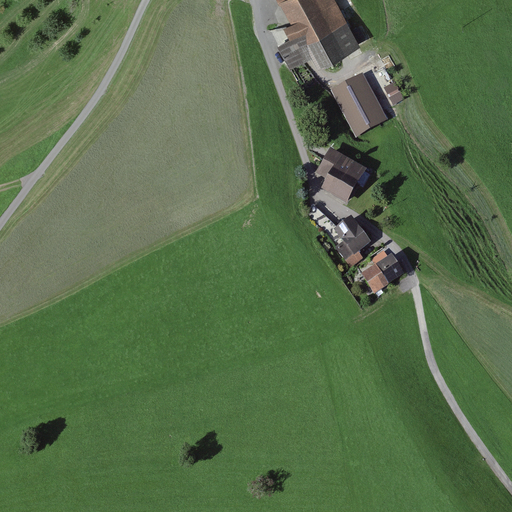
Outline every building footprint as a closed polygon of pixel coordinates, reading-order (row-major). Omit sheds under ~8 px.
[(366,45),(339,0),(278,0),(293,24),(287,28),(294,40),(281,47),(294,70),(317,57),(324,69),(366,45)] [(278,43),(290,38),(285,27),(273,33),(278,43)] [(389,123),(364,76),(333,93),(358,139),(389,123)] [(368,172),(331,152),(318,176),(327,181),(323,190),(350,205),(368,172)] [(357,252),(370,242),(351,217),(335,230),(343,241),(335,247),(351,268),(363,259),(357,252)] [(403,274),(391,256),(363,275),(375,293),(403,274)]
